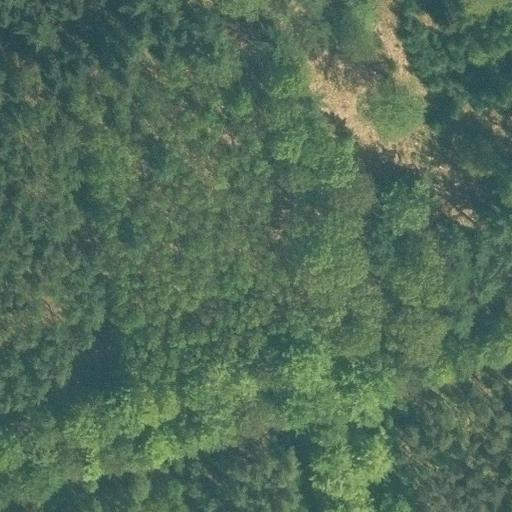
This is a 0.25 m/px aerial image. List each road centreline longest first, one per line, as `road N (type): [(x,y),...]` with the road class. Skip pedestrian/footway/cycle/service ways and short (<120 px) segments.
road 1 (track): [(511,301),(0,439)]
road 2 (track): [(240,0),(366,511)]
